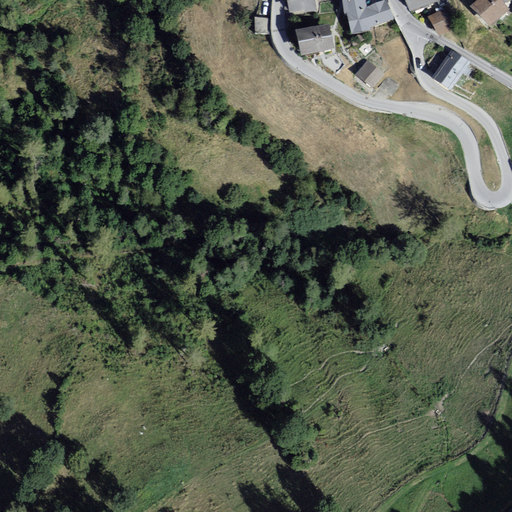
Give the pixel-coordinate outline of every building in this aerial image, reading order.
[(313,0),(286,0),(290,17),(316,13),(313,0)] [(364,0),(344,0),(341,1),(343,16),(345,16),(351,38),(371,34),(369,29),(393,19),(386,1),(367,8),(364,0)] [(436,0),(403,0),(410,15),(438,3),(436,0)] [(482,0),(483,1),(470,12),(487,29),(509,11),(498,0),(482,0)] [(443,12),(426,18),(438,37),(452,30),(443,12)] [(267,35),(266,19),(260,20),(253,20),(253,35),(267,35)] [(329,27),(295,36),(300,59),(334,52),(329,27)] [(451,53),(430,81),(450,95),(471,66),(451,53)] [(366,63),(356,77),(373,92),(384,76),(366,63)] [(398,86),(388,78),(377,92),(389,100),(398,86)]
